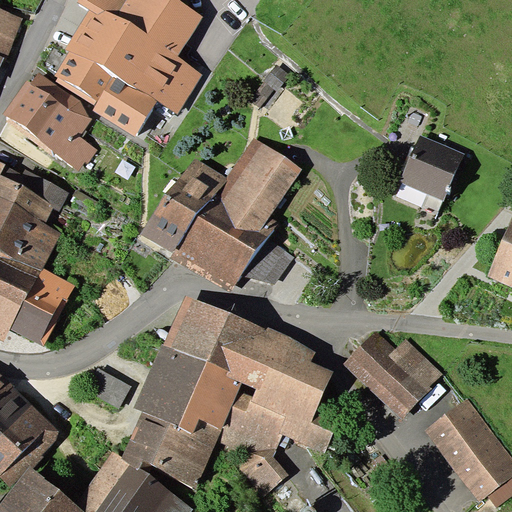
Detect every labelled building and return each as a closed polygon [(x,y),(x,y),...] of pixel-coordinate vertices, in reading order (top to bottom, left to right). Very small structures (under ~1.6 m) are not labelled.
[(203,17),(174,0),(80,0),(79,3),(89,9),(65,49),(70,52),(55,76),(58,78),(56,81),(96,105),(93,110),(136,136),(157,101),(178,114),(202,74),(177,59),(203,17)] [(0,15),(0,63),(7,67),(24,25),(0,15)] [(41,86),(15,122),(70,164),(97,128),(41,86)] [(429,147),(410,186),(452,205),(471,167),(429,147)] [(231,197),(190,174),(153,237),(241,287),(305,176),(259,149),(231,197)] [(0,248),(43,270),(61,233),(51,228),(70,192),(25,170),(23,174),(0,162),(0,248)] [(511,222),(488,276),(511,286),(511,222)] [(82,293),(7,263),(0,279),(0,342),(14,348),(21,330),(60,346),(82,293)] [(268,330),(187,296),(163,343),(229,372),(227,376),(243,383),(256,390),(251,401),(311,423),(316,411),(333,371),(312,362),(318,350),(269,327),(268,330)] [(442,374),(407,339),(396,351),(376,332),(345,364),(402,419),(432,389),(430,387),(442,374)] [(229,372),(163,343),(133,407),(143,412),(192,434),(199,420),(221,430),(243,383),(227,376),(229,372)] [(0,375),(0,394),(11,382),(0,375)] [(60,432),(11,382),(0,394),(0,477),(11,488),(30,466),(33,469),(60,432)] [(256,390),(243,383),(221,430),(216,440),(223,443),(262,500),(289,474),(274,456),(282,434),(326,452),(336,419),(316,411),(311,423),(251,401),(256,390)] [(511,459),(472,407),(436,435),(488,504),(495,498),(511,485),(511,459)] [(192,434),(143,412),(123,456),(121,458),(140,469),(143,462),(194,487),(216,440),(221,430),(199,420),(192,434)] [(123,456),(113,452),(73,502),(84,511),(190,511),(194,508),(140,469),(121,458),(123,456)] [(0,511),(84,511),(73,502),(33,469),(30,466),(11,488),(0,507),(0,511)] [(511,485),(495,498),(504,510),(511,504),(511,485)]
